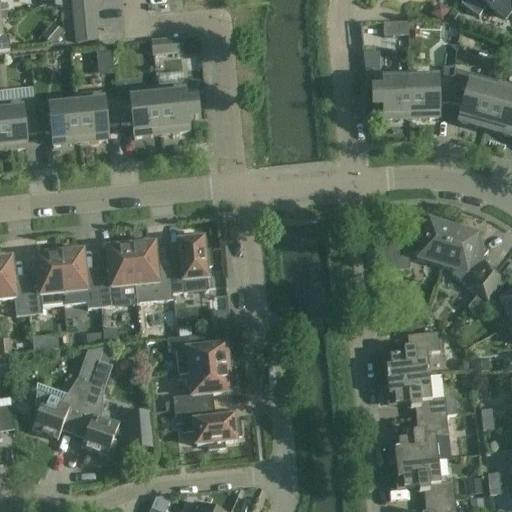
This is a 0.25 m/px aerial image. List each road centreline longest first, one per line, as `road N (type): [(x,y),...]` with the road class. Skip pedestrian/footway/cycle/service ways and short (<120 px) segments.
road 1 (residential): [(353,185),(380,511)]
road 2 (residential): [(245,190),(256,312),(272,328),(285,475)]
road 3 (residential): [(0,511),(27,499),(97,505),(137,492),(285,475)]
road 4 (residential): [(245,190),(223,21),(136,30),(133,0)]
road 5 (tertiary): [(0,215),(245,190)]
road 6 (residential): [(353,185),(339,0)]
road 7 (tertiary): [(511,205),(436,179),(353,185)]
